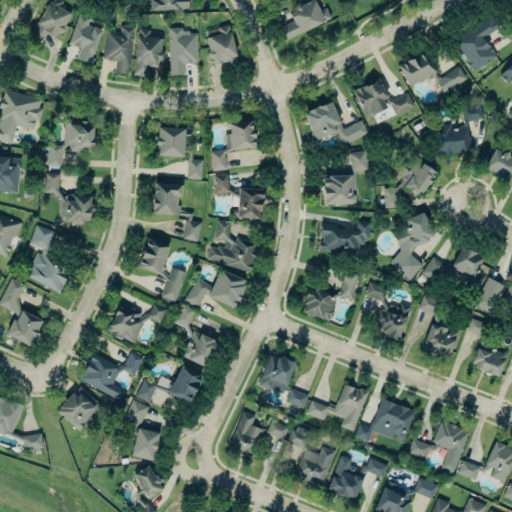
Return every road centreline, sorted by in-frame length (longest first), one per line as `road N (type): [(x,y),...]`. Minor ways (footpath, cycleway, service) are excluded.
road 1 (residential): [(453,0),(325,68),(200,103),(100,95),(0,55)]
road 2 (residential): [(273,88),(291,168),(284,270),(192,467)]
road 3 (residential): [(130,101),(121,224),(81,333),(51,375),(37,379),(0,366)]
road 4 (residential): [(266,320),(511,419)]
